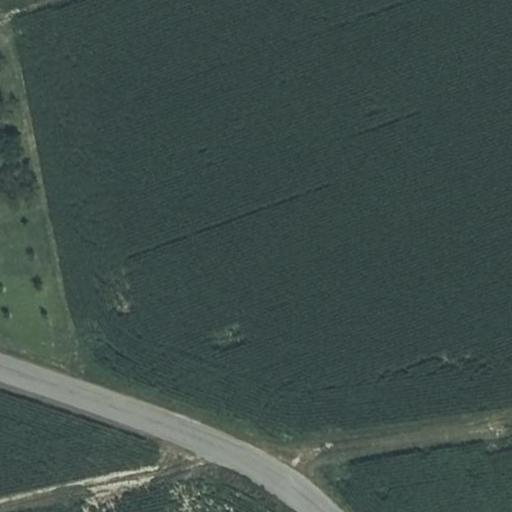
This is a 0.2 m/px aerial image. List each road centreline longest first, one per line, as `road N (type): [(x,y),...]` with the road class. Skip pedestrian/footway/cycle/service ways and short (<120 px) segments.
road 1 (track): [(0,506),(212,458),(317,458),(511,427)]
road 2 (tertiary): [(311,511),(268,476),(206,445),(0,372)]
